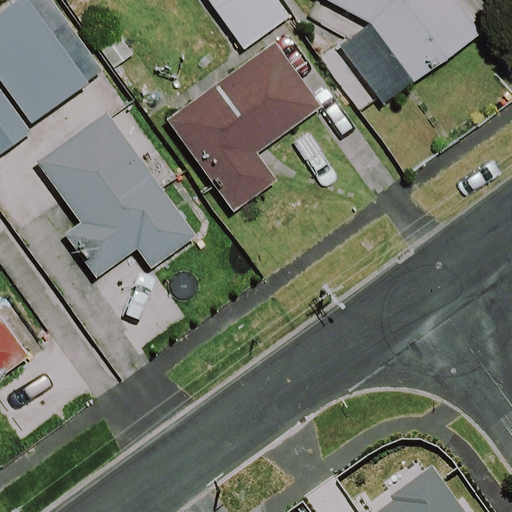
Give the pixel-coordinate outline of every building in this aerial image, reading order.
[(19,0),(0,13),(0,80),(32,125),(89,84),(28,0),(19,0)] [(290,18),(276,0),(206,0),(242,51),(290,18)] [(455,0),(325,0),(370,25),(340,46),(384,105),(481,35),(455,0)] [(181,16),(171,20),(167,23),(164,26),(162,30),(160,34),(159,38),(159,42),(160,47),(161,51),(163,55),(165,59),(169,62),(172,64),(176,66),(181,67),(185,67),(190,66),(194,65),(198,63),(201,61),(204,57),(207,54),(209,50),(210,45),(210,41),(209,36),(208,32),(206,28),(203,25),(200,22),(196,19),(192,17),(188,16),(184,16),(181,16)] [(322,109),(273,42),(166,119),(233,211),(277,179),(259,154),(322,109)] [(0,155),(31,133),(0,90),(0,155)] [(198,236),(106,111),(36,162),(81,223),(64,235),(96,279),(137,250),(151,270),(198,236)] [(0,314),(0,378),(29,357),(0,314)] [(459,511),(430,472),(374,511),(459,511)]
